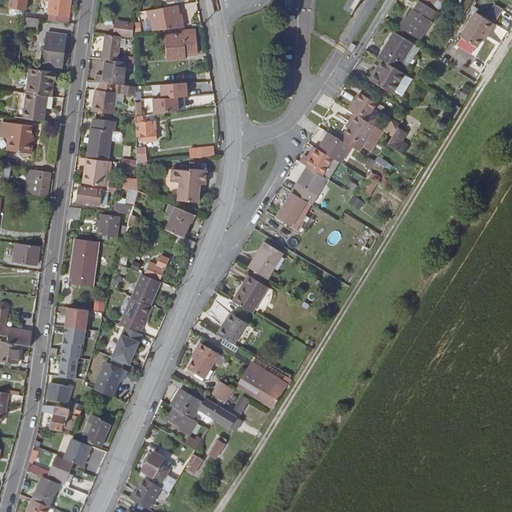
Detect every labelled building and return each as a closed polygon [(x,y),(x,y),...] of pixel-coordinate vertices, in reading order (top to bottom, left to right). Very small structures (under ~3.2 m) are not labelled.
[(68,23),(72,0),(51,0),(49,14),(56,15),(55,22),(68,23)] [(420,0),(437,11),(443,0),(420,0)] [(433,14),(418,4),(410,17),(408,16),(400,28),(416,37),(427,20),(429,21),(433,14)] [(179,9),(147,12),(148,22),(150,22),(152,32),(183,29),(182,18),(180,19),(179,9)] [(487,36),(495,24),(476,12),(466,30),(481,40),(485,35),(487,36)] [(39,32),(41,20),(26,18),(24,30),(39,32)] [(128,26),(116,25),(116,35),(133,37),(134,23),(128,23),(128,26)] [(481,40),(466,30),(461,36),(477,47),(481,40)] [(195,31),(165,33),(167,61),(185,60),(185,56),(197,56),(195,31)] [(414,45),(396,33),(385,50),(404,61),(414,45)] [(43,65),(63,67),(66,37),(48,34),(43,65)] [(123,37),(107,36),(105,61),(107,61),(121,62),(123,37)] [(355,48),(359,42),(353,38),(350,45),(355,48)] [(23,43),(17,42),(14,66),(19,67),(23,43)] [(404,61),(385,50),(380,58),(383,60),(399,70),(404,61)] [(399,70),(383,60),(371,80),(392,93),(404,74),(399,70)] [(98,75),(97,83),(101,83),(117,85),(119,68),(120,68),(121,62),(107,61),(105,76),(98,75)] [(54,86),(56,72),(43,70),(31,69),(27,94),(47,96),(53,97),(54,86)] [(97,91),(94,112),(116,115),(118,94),(116,94),(117,85),(101,83),(100,92),(97,91)] [(187,83),(161,85),(163,99),(178,98),(188,97),(187,83)] [(136,98),(136,87),(124,86),(123,96),(136,98)] [(377,103),(360,93),(349,110),(354,113),(365,119),(366,120),(377,103)] [(47,96),(27,94),(23,119),(43,121),(46,108),(47,96)] [(179,112),(178,98),(163,99),(154,100),(155,115),(179,112)] [(455,117),(460,109),(455,105),(450,113),(455,117)] [(365,119),(354,113),(349,121),(351,123),(341,140),(352,147),(359,151),(375,126),(366,120),(365,119)] [(141,125),(141,117),(137,118),(137,139),(142,139),(142,144),(156,143),(156,135),(151,135),(151,124),(141,125)] [(90,145),(88,159),(107,161),(110,162),(112,142),(113,132),(115,133),(116,123),(95,120),(94,129),(92,129),(91,141),(90,145)] [(14,137),(16,123),(6,122),(4,135),(6,136),(11,136),(14,137)] [(36,125),(16,123),(14,137),(11,136),(9,150),(32,153),(36,125)] [(392,136),(396,130),(389,126),(385,132),(392,136)] [(403,132),(397,128),(396,130),(392,136),(387,145),(402,154),(405,148),(397,143),(403,132)] [(113,132),(112,142),(123,143),(126,141),(126,136),(124,133),(115,133),(113,132)] [(406,134),(403,132),(397,143),(405,148),(406,146),(400,142),(406,134)] [(352,147),(329,133),(319,150),(333,159),(341,165),(352,147)] [(147,147),(137,146),(137,163),(147,163),(147,147)] [(192,159),(214,157),(213,148),(191,151),(192,159)] [(319,150),(316,149),(310,158),(305,155),(301,162),(309,167),(322,176),(330,165),(333,159),(319,150)] [(88,159),(87,159),(86,168),(88,168),(87,183),(103,185),(107,161),(88,159)] [(376,162),(371,159),(367,165),(372,169),(373,167),(376,162)] [(126,164),(122,163),(113,162),(112,171),(125,172),(126,164)] [(379,171),(382,165),(376,162),(373,167),(379,171)] [(138,177),(137,165),(126,164),(125,172),(123,186),(136,187),(137,177),(138,177)] [(298,184),(316,196),(327,179),(322,176),(309,167),(298,184)] [(31,195),(48,197),(51,180),(44,180),(45,172),(32,170),(31,178),(33,178),(31,195)] [(199,186),(200,186),(206,187),(207,172),(190,171),(190,173),(172,172),(171,184),(180,184),(179,202),(199,204),(199,195),(198,193),(199,186)] [(369,176),(360,190),(370,197),(381,179),(376,175),(373,179),(369,176)] [(345,190),(355,196),(360,189),(349,182),(345,190)] [(87,183),(84,183),(83,187),(81,186),(78,201),(101,205),(103,185),(87,183)] [(311,205),(316,196),(298,184),(292,193),(311,205)] [(131,214),(138,190),(134,190),(131,204),(116,203),(115,212),(131,214)] [(359,210),(364,202),(353,195),(348,203),(359,210)] [(291,226),(301,210),(287,202),(278,217),(291,226)] [(269,205),(265,211),(274,217),(279,211),(269,205)] [(82,208),(70,207),(69,218),(81,220),(82,208)] [(183,238),(194,215),(177,208),(167,230),(182,237),(183,238)] [(121,218),(102,216),(100,234),(118,237),(121,218)] [(379,236),(363,226),(356,236),(365,241),(362,245),(369,250),(379,236)] [(193,251),(196,243),(183,238),(182,237),(178,244),(193,251)] [(77,268),(71,268),(69,283),(94,286),(100,242),(76,239),(73,260),(78,261),(77,268)] [(265,241),(250,268),(269,279),(285,253),(265,241)] [(40,247),(17,244),(14,262),(37,265),(40,247)] [(145,275),(159,281),(168,260),(155,254),(145,275)] [(149,304),(159,281),(145,275),(141,273),(131,296),(133,297),(149,304)] [(250,275),(234,301),(254,313),(269,287),(250,275)] [(140,334),(152,306),(149,304),(133,297),(121,325),(126,327),(140,334)] [(94,300),(93,311),(104,311),(105,300),(94,300)] [(7,342),(20,344),(31,346),(32,337),(25,336),(26,330),(10,328),(12,312),(11,309),(10,308),(9,307),(8,306),(6,306),(4,306),(3,307),(2,308),(1,309),(0,310),(0,313),(0,334),(8,336),(7,342)] [(86,330),(89,310),(68,307),(66,327),(86,330)] [(232,313),(219,334),(234,344),(247,322),(232,313)] [(86,330),(66,327),(62,356),(79,359),(80,359),(82,344),(84,344),(86,330)] [(126,327),(113,358),(130,366),(143,335),(140,334),(126,327)] [(7,342),(1,341),(0,347),(0,361),(18,363),(20,344),(7,342)] [(199,354),(194,362),(210,372),(221,355),(202,344),(197,352),(199,354)] [(62,356),(59,377),(76,379),(79,359),(62,356)] [(252,361),(249,366),(285,388),(286,389),(289,384),(252,361)] [(96,390),(114,398),(120,385),(126,380),(123,377),(126,370),(107,362),(96,390)] [(210,372),(194,362),(190,367),(207,377),(210,372)] [(285,388),(249,366),(237,385),(273,407),(285,388)] [(213,395),(221,400),(226,403),(234,390),(221,382),(213,395)] [(59,401),(58,407),(69,409),(76,410),(78,410),(79,405),(67,403),(67,402),(62,401),(63,393),(69,395),(71,387),(54,384),(53,387),(51,387),(48,399),(59,401)] [(218,405),(205,398),(201,403),(180,391),(171,406),(174,408),(192,419),(198,409),(216,420),(223,408),(218,405)] [(7,393),(0,392),(0,423),(2,423),(3,415),(5,401),(8,401),(10,394),(7,393)] [(249,399),(243,396),(235,408),(242,412),(249,399)] [(58,407),(42,405),(41,411),(54,414),(52,429),(62,431),(64,421),(67,421),(69,409),(58,407)] [(192,419),(174,408),(168,419),(182,427),(181,429),(190,434),(197,422),(192,419)] [(238,417),(223,408),(216,420),(230,428),(238,417)] [(101,448),(112,424),(102,419),(92,415),(89,423),(94,424),(90,435),(84,433),(81,440),(101,448)] [(190,437),(185,444),(196,451),(210,429),(205,426),(197,440),(190,437)] [(216,459),(227,440),(220,435),(218,438),(208,454),(216,459)] [(59,484),(63,486),(64,485),(69,474),(77,456),(61,449),(51,473),(29,463),(27,470),(44,477),(59,484)] [(140,475),(147,479),(150,481),(154,475),(162,481),(159,486),(162,488),(171,493),(179,481),(167,473),(170,468),(161,463),(165,456),(155,450),(140,475)] [(203,460),(196,455),(187,469),(194,474),(203,460)] [(69,474),(64,485),(69,488),(75,476),(69,474)] [(34,500),(49,507),(59,484),(44,477),(34,500)] [(135,492),(131,499),(149,510),(162,488),(159,486),(150,481),(147,479),(138,493),(135,492)] [(193,486),(187,483),(179,495),(185,499),(193,486)] [(28,511),(46,511),(49,507),(34,500),(28,511)]
